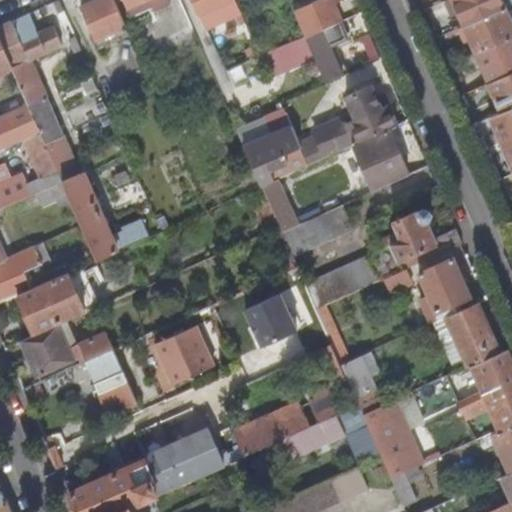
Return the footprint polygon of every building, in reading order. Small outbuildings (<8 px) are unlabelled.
[(96,0),(80,8),(89,27),(93,25),(100,40),(130,27),(117,0),(96,0)] [(127,0),(137,20),(155,12),(149,0),(127,0)] [(149,0),(155,12),(173,4),(171,0),(149,0)] [(196,0),(205,20),(240,5),(237,0),(196,0)] [(304,0),(294,5),(297,10),(319,0),(304,0)] [(319,0),(297,10),(298,14),(309,37),(344,21),(336,3),(343,0),(319,0)] [(511,0),(448,0),(455,14),(462,11),(468,24),(508,6),(511,4),(511,0)] [(468,24),(479,51),(511,36),(511,14),(510,10),(508,6),(468,24)] [(309,37),(316,53),(329,82),(345,75),(329,39),(368,22),(363,12),(344,21),(309,37)] [(0,27),(0,32),(16,67),(32,103),(45,132),(62,171),(66,180),(73,194),(101,258),(122,249),(87,171),(83,173),(33,59),(62,45),(54,27),(42,33),(33,13),(0,27)] [(281,21),(291,44),(309,37),(298,14),(281,21)] [(130,27),(100,40),(96,42),(99,51),(134,36),(130,27)] [(0,32),(0,152),(26,141),(45,132),(32,103),(0,117),(0,73),(16,67),(0,32)] [(511,36),(479,51),(493,82),(511,73),(511,36)] [(73,40),(79,52),(84,50),(79,37),(73,40)] [(286,47),(293,63),(316,53),(309,37),(291,44),(286,47)] [(511,73),(493,82),(506,110),(511,107),(511,73)] [(351,97),(361,119),(351,124),(350,122),(347,124),(356,144),(359,143),(391,128),(399,125),(386,97),(379,99),(374,86),(351,97)] [(492,117),(511,161),(511,107),(506,110),(492,117)] [(316,129),(319,136),(329,156),(356,144),(347,124),(345,125),(342,118),(316,129)] [(293,124),(248,145),(259,169),(267,185),(278,179),(274,170),(292,161),(288,152),(302,145),(302,143),(293,124)] [(391,128),(359,143),(378,189),(411,174),(391,128)] [(26,141),(44,179),(62,171),(45,132),(26,141)] [(302,145),(311,164),(329,156),(319,136),(302,143),(302,145)] [(288,152),(292,161),(274,170),(278,179),(281,178),(311,164),(302,145),(288,152)] [(252,177),(257,189),(265,186),(267,185),(259,169),(247,174),(249,178),(252,177)] [(244,176),(251,192),(257,189),(252,177),(249,178),(247,174),(244,176)] [(265,186),(283,226),(285,232),(300,225),(281,178),(278,179),(267,185),(265,186)] [(40,192),(46,205),(73,194),(66,180),(40,192)] [(345,204),(300,225),(285,232),(296,256),(355,228),(345,204)] [(394,223),(401,239),(392,244),(393,246),(382,251),(394,276),(409,269),(465,243),(458,228),(438,237),(432,222),(433,216),(430,209),(426,209),(394,223)] [(118,225),(124,244),(152,234),(146,216),(118,225)] [(273,230),(292,272),(301,268),(296,256),(285,232),(283,226),(273,230)] [(0,302),(20,294),(35,287),(28,270),(45,261),(47,264),(54,261),(45,240),(10,255),(0,232),(0,302)] [(382,251),(311,283),(322,309),(388,279),(394,276),(382,251)] [(422,274),(432,296),(425,299),(434,321),(449,314),(461,309),(458,303),(474,296),(457,258),(422,274)] [(394,276),(388,279),(394,293),(415,283),(409,269),(394,276)] [(20,294),(38,335),(62,324),(89,312),(70,271),(35,287),(20,294)] [(284,295),(249,310),(267,347),(301,332),(284,295)] [(450,316),(472,367),(473,366),(503,352),(480,302),(450,316)] [(25,340),(40,375),(82,356),(85,362),(89,361),(117,348),(108,330),(82,341),(85,349),(75,353),(72,346),(62,324),(38,335),(25,340)] [(201,326),(158,343),(176,383),(218,365),(201,326)] [(72,346),(75,353),(85,349),(82,341),(72,346)] [(316,391),(320,401),(315,403),(323,422),(362,405),(359,399),(346,367),(344,364),(336,346),(319,354),(331,384),(316,391)] [(117,348),(89,361),(113,415),(141,402),(126,370),(117,349),(117,348)] [(503,352),(473,366),(502,430),(511,425),(511,348),(503,352)] [(346,367),(359,399),(380,389),(366,358),(346,367)] [(469,416),(491,407),(485,394),(463,404),(469,416)] [(366,414),(371,425),(384,455),(395,479),(408,473),(427,464),(420,448),(416,450),(409,434),(413,432),(399,400),(366,414)] [(302,402),(241,430),(246,443),(244,444),(249,455),(287,438),(313,427),(302,402)] [(313,427),(287,438),(296,457),(371,425),(366,414),(362,405),(323,422),(313,427)] [(495,433),(511,472),(504,475),(511,492),(511,425),(502,430),(495,433)] [(150,459),(159,479),(154,481),(160,494),(228,464),(249,455),(244,444),(224,453),(214,431),(150,459)] [(413,432),(409,434),(416,450),(420,448),(413,432)] [(73,493),(81,511),(119,511),(134,506),(160,494),(154,481),(159,479),(150,459),(73,493)] [(362,465),(265,508),(266,511),(318,511),(372,488),(362,465)] [(395,479),(407,506),(420,500),(408,473),(395,479)] [(0,504),(8,501),(2,486),(0,482),(0,504)] [(0,504),(0,511),(13,511),(8,501),(0,504)] [(511,511),(511,501),(488,511),(511,511)]
